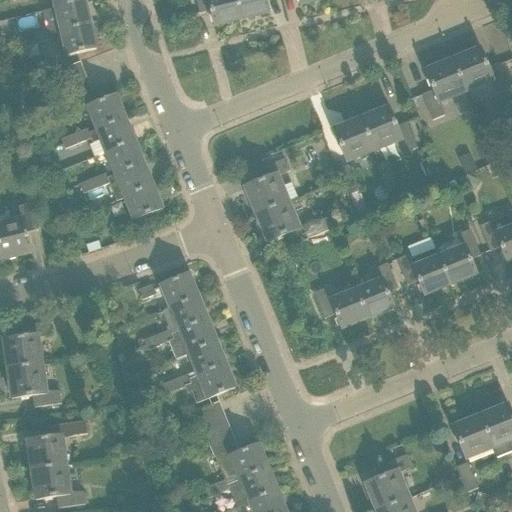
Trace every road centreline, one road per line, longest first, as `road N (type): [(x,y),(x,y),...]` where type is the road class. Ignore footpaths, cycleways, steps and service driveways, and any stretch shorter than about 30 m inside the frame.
road 1 (residential): [(180,136),(497,6)]
road 2 (residential): [(299,429),(511,342)]
road 3 (residential): [(0,299),(219,233)]
road 4 (residential): [(299,429),(219,233)]
road 5 (residential): [(180,136),(132,0)]
